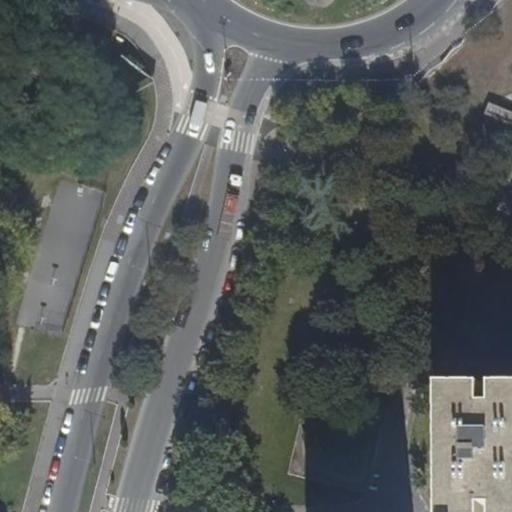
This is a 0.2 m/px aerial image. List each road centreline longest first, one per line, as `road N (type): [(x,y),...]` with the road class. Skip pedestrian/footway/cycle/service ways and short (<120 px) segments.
road 1 (primary): [(220,23),(191,127),(118,296),(62,511)]
road 2 (primary): [(129,511),(217,246),(243,118),(279,47)]
road 3 (motorway): [(304,0),(511,88)]
road 4 (primary): [(279,47),(373,43),(438,0)]
